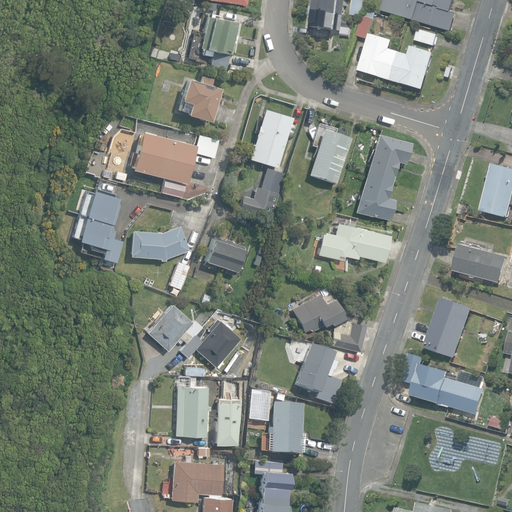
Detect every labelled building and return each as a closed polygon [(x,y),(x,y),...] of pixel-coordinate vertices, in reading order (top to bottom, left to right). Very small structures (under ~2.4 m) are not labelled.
[(314,0),(310,27),(345,32),(345,31),(346,25),(343,24),(346,0),(314,0)] [(361,0),(353,0),(352,15),(364,17),(366,0),(361,0)] [(385,0),(382,10),(451,31),(457,13),(451,12),(454,0),(385,0)] [(208,65),(225,69),(228,54),(230,54),(236,23),(204,17),(198,48),(201,48),(200,54),(210,56),(208,65)] [(367,40),(373,20),(365,17),(358,37),(367,40)] [(415,40),(436,46),(439,35),(418,29),(415,40)] [(359,71),(423,90),(434,53),(412,46),(409,55),(390,49),(392,40),(370,34),(359,71)] [(186,114),(208,121),(218,88),(209,85),(211,78),(202,75),(200,83),(185,78),(179,99),(181,100),(178,110),(186,112),(186,114)] [(248,159),(276,168),(291,118),(263,109),(258,125),(257,125),(254,135),(255,136),(248,159)] [(129,169),(185,184),(195,146),(140,131),(129,169)] [(307,177),(334,185),(348,141),(321,133),(307,177)] [(194,152),(212,157),(217,140),(198,135),(194,152)] [(355,213),(387,222),(393,202),(386,200),(395,164),(403,166),(408,146),(375,137),(355,213)] [(104,152),(87,147),(81,171),(98,175),(104,152)] [(482,211),(508,217),(511,204),(511,168),(493,164),(482,211)] [(259,188),(277,193),(284,173),(266,167),(259,188)] [(109,178),(110,172),(102,170),(101,176),(109,178)] [(114,178),(123,180),(125,174),(116,171),(114,178)] [(160,192),(180,197),(183,184),(164,179),(160,192)] [(265,232),(277,194),(254,187),(250,198),(241,195),(236,210),(252,215),(249,227),(265,232)] [(92,193),(82,190),(68,241),(79,245),(78,251),(102,260),(117,264),(124,242),(114,238),(116,231),(111,230),(118,206),(118,199),(93,191),(92,193)] [(357,256),(380,261),(386,234),(336,223),(334,234),(324,232),(323,234),(321,234),(316,254),(342,260),(343,256),(356,259),(357,256)] [(159,260),(164,260),(164,258),(187,249),(178,225),(160,232),(131,230),(129,255),(159,258),(159,260)] [(202,265),(234,275),(243,247),(232,243),(232,241),(224,238),(223,240),(211,237),(202,265)] [(456,271),(500,283),(507,257),(463,245),(456,271)] [(168,284),(180,289),(189,265),(177,260),(168,284)] [(290,308),(302,331),(309,328),(310,331),(328,321),(330,324),(342,318),(332,298),(323,302),(319,293),(290,308)] [(426,348),(455,358),(473,308),(443,297),(426,348)] [(193,333),(194,334),(200,326),(193,319),(191,322),(171,304),(163,312),(161,310),(152,320),(154,322),(146,332),(166,350),(178,337),(185,343),(193,333)] [(201,340),(194,334),(193,333),(185,343),(178,350),(186,358),(194,349),(214,367),(239,339),(216,318),(207,328),(209,331),(201,340)] [(329,345),(359,352),(364,325),(345,321),(333,327),(329,345)] [(293,384),(316,393),(325,371),(329,373),(335,357),(308,346),(302,362),(298,361),(297,365),(300,366),(293,384)] [(444,404),(478,414),(485,389),(449,378),(450,372),(422,364),(424,357),(410,353),(402,380),(416,384),(413,395),(439,403),(438,404),(444,406),(444,404)] [(174,435),(204,436),(205,410),(209,410),(209,406),(205,406),(206,386),(176,386),(174,435)] [(246,419),(267,421),(269,392),(248,390),(246,419)] [(223,399),(224,408),(233,408),(233,399),(223,399)] [(267,453),(299,455),(300,435),(298,435),(300,405),(271,403),(269,429),(266,428),(265,434),(269,435),(267,453)] [(216,442),(234,444),(236,415),(226,414),(226,419),(217,419),(216,442)] [(490,426),(504,430),(507,421),(493,416),(490,426)] [(423,466),(418,488),(492,504),(500,465),(464,457),(460,474),(423,466)] [(257,511),(284,511),(285,503),(284,503),(285,488),(286,488),(288,471),(279,471),(280,462),(253,459),(252,472),(260,473),(260,485),(259,485),(258,502),(257,511)] [(169,499),(195,501),(196,493),(207,494),(220,495),(223,464),(172,460),(169,499)] [(201,511),(230,511),(232,499),(202,496),(201,511)] [(453,511),(454,510),(418,502),(416,511),(397,507),(396,511),(453,511)]
